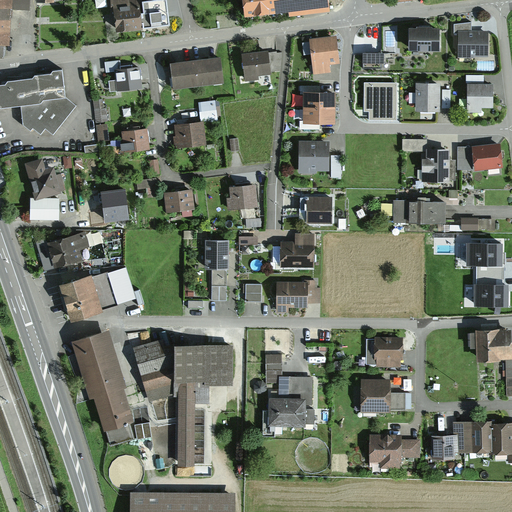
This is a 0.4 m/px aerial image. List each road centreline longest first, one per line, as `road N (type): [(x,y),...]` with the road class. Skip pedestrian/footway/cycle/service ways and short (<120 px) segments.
road 1 (residential): [(34,340),(122,320),(511,319)]
road 2 (residential): [(149,45),(164,170),(172,177),(274,166),(284,27)]
road 3 (residential): [(511,128),(347,123),(352,17)]
road 4 (primary): [(91,511),(34,340)]
road 5 (residential): [(0,64),(149,45)]
road 6 (residential): [(352,17),(499,3)]
road 7 (residential): [(149,45),(284,27)]
